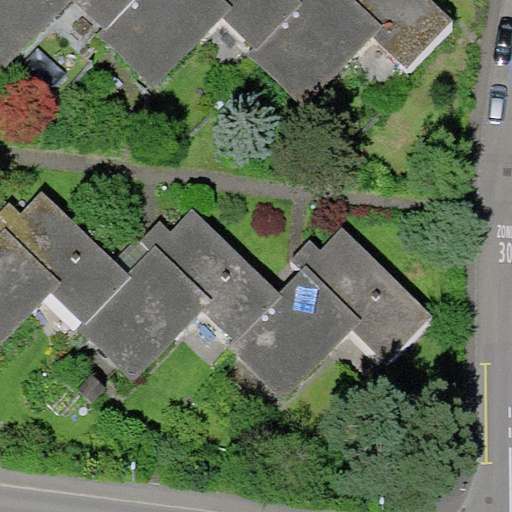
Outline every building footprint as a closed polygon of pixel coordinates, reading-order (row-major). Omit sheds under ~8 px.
[(140,0),(0,0),(0,61),(3,64),(64,0),(67,0),(104,36),(140,0)] [(299,10),(297,7),(289,0),(140,0),(104,36),(151,82),(216,17),(254,55),(299,10)] [(452,30),(421,0),(304,0),(297,7),(299,10),(254,55),(302,101),(366,36),(407,76),(452,30)] [(126,282),(41,198),(0,240),(0,338),(46,292),(83,329),(128,284),(126,282)] [(196,310),(234,348),(278,302),(192,215),(142,266),(126,282),(128,284),(83,329),(131,376),(196,310)] [(297,282),(278,302),(234,348),(282,395),(346,330),(386,369),(431,323),(341,234),(297,282)]
